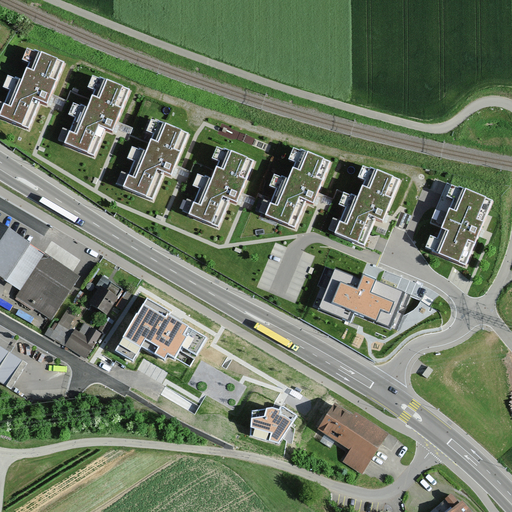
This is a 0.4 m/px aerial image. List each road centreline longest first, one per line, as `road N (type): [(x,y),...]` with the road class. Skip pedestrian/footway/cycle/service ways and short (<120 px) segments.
road 1 (track): [(51,0),(289,90),(432,129),(490,100),(511,105)]
road 2 (residential): [(442,436),(397,488),(380,494),(232,452),(107,441),(5,452)]
road 3 (primary): [(0,163),(381,390)]
road 4 (residential): [(0,318),(127,392)]
road 5 (residential): [(475,313),(458,330),(418,344),(381,390)]
